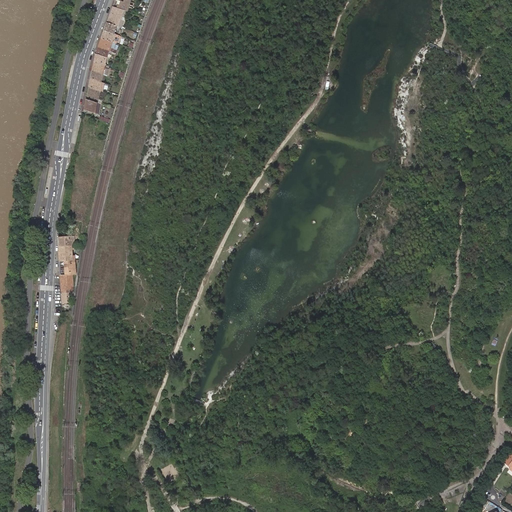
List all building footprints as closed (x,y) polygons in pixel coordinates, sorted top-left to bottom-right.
[(123,12),(127,0),(114,0),(112,8),(123,12)] [(123,12),(112,8),(106,24),(116,28),(117,28),(123,12)] [(120,29),(126,13),(123,12),(117,28),(120,29)] [(116,28),(106,24),(103,31),(113,35),(116,28)] [(113,35),(103,31),(100,39),(118,45),(120,38),(113,35)] [(118,45),(100,39),(97,48),(114,54),(118,45)] [(94,54),(112,60),(112,58),(113,58),(114,54),(97,48),(94,54)] [(110,67),(112,60),(94,54),(93,63),(110,67)] [(93,63),(91,72),(108,76),(110,67),(93,63)] [(91,72),(89,79),(104,82),(106,83),(108,76),(91,72)] [(89,79),(87,87),(102,91),(104,82),(89,79)] [(87,87),(85,99),(99,103),(102,91),(87,87)] [(82,110),(97,114),(99,103),(85,99),(82,110)] [(57,238),(65,237),(66,226),(58,225),(57,238)] [(69,248),(68,237),(65,237),(57,238),(58,249),(69,248)] [(58,249),(59,264),(70,263),(69,248),(58,249)] [(60,278),(73,277),(76,277),(75,262),(70,263),(59,264),(60,278)] [(60,286),(72,286),(73,277),(60,278),(60,286)] [(492,491),(489,496),(503,504),(506,499),(492,491)]
